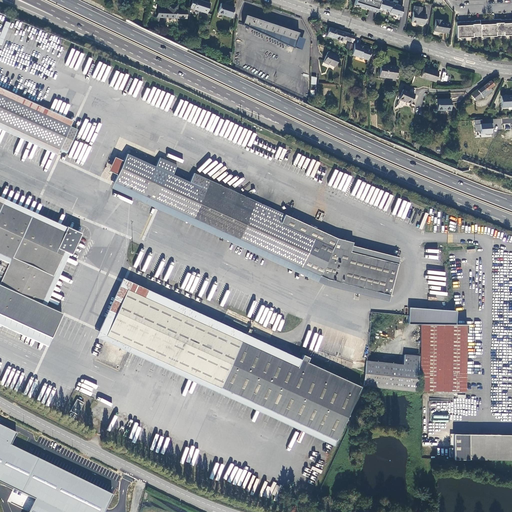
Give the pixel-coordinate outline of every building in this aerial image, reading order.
[(210,4),(198,0),(192,0),(190,8),(207,14),(210,4)] [(359,5),(358,6),(361,7),(362,6),(370,8),(372,0),(355,0),(354,4),(359,5)] [(377,11),(379,0),(372,0),(370,8),(362,6),(361,7),(376,12),(377,11)] [(384,0),(379,0),(377,11),(382,12),(382,10),(389,12),(392,2),(385,0),(384,0)] [(397,1),(393,0),(392,0),(392,2),(389,12),(388,15),(393,17),(394,14),(401,17),(403,7),(396,5),(397,1)] [(234,8),(220,3),(217,14),(231,18),(234,8)] [(420,13),(422,7),(414,6),(411,22),(419,23),(419,25),(423,25),(424,24),(426,14),(420,13)] [(167,9),(158,9),(157,14),(155,21),(160,21),(160,17),(186,19),(187,10),(177,10),(167,9)] [(245,15),(242,25),(293,48),(299,33),(245,15)] [(435,19),(433,31),(447,33),(449,23),(440,21),(441,20),(435,19)] [(495,35),(494,19),(489,20),(490,24),(487,24),(488,36),(496,36),(496,35),(495,35)] [(500,19),(494,19),(495,35),(496,35),(503,35),(502,23),(500,23),(500,20),(500,19)] [(503,36),(511,35),(510,19),(505,20),(505,23),(502,23),(503,35),(503,36)] [(480,36),(479,20),(474,21),(474,24),(472,24),(472,25),(472,37),(473,37),(480,36)] [(480,37),(488,36),(487,24),(485,24),(484,20),(479,20),(480,36),(480,37)] [(6,21),(0,35),(0,44),(2,45),(10,23),(6,21)] [(457,38),(465,38),(464,22),(459,22),(459,26),(456,26),(457,38)] [(472,37),(472,25),(469,25),(469,22),(464,22),(465,38),(473,37),(472,37)] [(326,36),(342,41),(343,39),(353,43),(354,36),(329,28),(326,36)] [(363,46),(354,43),(352,55),(367,60),(371,50),(363,47),(363,46)] [(338,57),(327,52),(322,63),(328,65),(328,64),(334,67),(338,57)] [(380,64),(379,77),(390,78),(389,79),(395,79),(397,67),(380,64)] [(423,67),(420,77),(435,82),(438,72),(423,67)] [(124,86),(128,75),(120,72),(116,83),(111,81),(109,85),(119,89),(119,90),(122,91),(124,86)] [(135,92),(137,93),(142,83),(137,81),(138,79),(130,76),(124,92),(127,93),(133,96),(135,92)] [(478,90),(470,96),(474,101),(480,97),(482,99),(491,92),(488,89),(493,85),(490,81),(478,90)] [(72,122),(0,89),(0,95),(70,128),(72,122)] [(403,90),(398,102),(410,107),(415,94),(403,90)] [(0,95),(0,124),(59,151),(66,154),(77,131),(70,128),(0,95)] [(511,106),(511,95),(500,96),(500,100),(501,107),(511,106)] [(437,111),(450,111),(450,99),(436,99),(437,111)] [(241,134),(244,126),(189,105),(188,109),(191,110),(190,115),(193,116),(192,118),(188,117),(186,122),(232,140),(235,132),(241,134)] [(481,120),(474,120),(474,132),(480,131),(480,134),(485,133),(485,135),(491,134),(491,128),(493,128),(493,123),(481,124),(481,120)] [(0,130),(57,156),(59,151),(0,124),(0,130)] [(127,154),(123,161),(117,175),(114,182),(142,195),(140,201),(156,208),(158,203),(234,237),(232,243),(242,248),(245,242),(327,279),(390,295),(398,263),(350,251),(352,245),(353,242),(337,238),(193,173),(189,182),(173,175),(177,165),(159,158),(155,167),(127,154)] [(117,175),(123,161),(114,157),(108,171),(117,175)] [(140,201),(142,195),(114,182),(111,188),(140,201)] [(375,194),(380,197),(384,192),(373,185),(370,190),(375,194)] [(392,197),(388,214),(410,219),(411,217),(417,218),(415,224),(425,226),(429,210),(420,208),(420,209),(415,208),(416,203),(392,197)] [(0,206),(64,235),(67,229),(0,198),(0,206)] [(158,203),(156,208),(232,243),(234,237),(158,203)] [(0,206),(0,317),(52,340),(62,317),(45,309),(39,306),(62,255),(65,256),(65,254),(69,256),(71,257),(81,235),(67,229),(64,235),(0,206)] [(327,279),(245,242),(242,248),(324,285),(388,301),(390,295),(327,279)] [(399,257),(352,245),(350,251),(398,263),(399,257)] [(39,306),(45,309),(69,256),(65,254),(65,256),(62,255),(39,306)] [(218,331),(222,323),(122,278),(95,337),(332,446),(335,441),(105,335),(127,289),(218,331)] [(218,331),(127,289),(105,335),(335,441),(360,387),(307,363),(309,358),(303,356),(301,360),(297,368),(241,341),(244,334),(222,323),(218,331)] [(434,324),(454,324),(455,310),(446,309),(408,307),(407,323),(420,324),(420,323),(421,324),(434,324)] [(0,326),(48,348),(52,340),(0,317),(0,326)] [(456,392),(465,392),(466,332),(467,332),(467,324),(454,324),(434,324),(421,324),(420,323),(420,324),(419,391),(429,391),(456,392)] [(301,360),(244,334),(241,341),(297,368),(301,360)] [(418,366),(419,356),(404,354),(403,364),(418,366)] [(415,391),(418,366),(403,364),(365,360),(363,386),(415,391)] [(83,404),(77,400),(70,412),(77,416),(83,404)] [(104,511),(113,496),(10,446),(16,434),(0,426),(0,482),(35,500),(28,511),(104,511)] [(467,465),(468,434),(453,434),(452,449),(452,464),(467,465)] [(467,465),(474,465),(511,465),(511,435),(468,434),(467,465)] [(273,498),(277,483),(271,481),(266,496),(273,498)]
